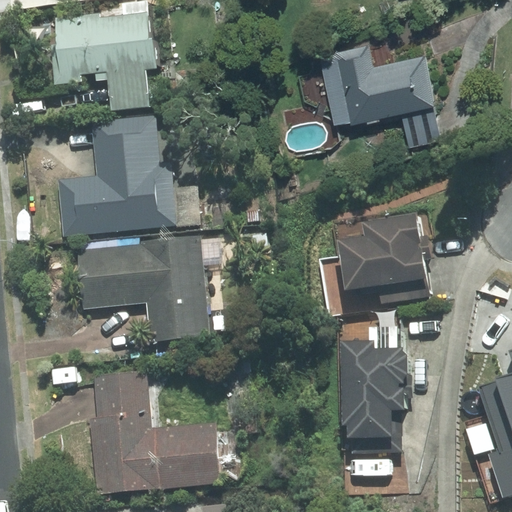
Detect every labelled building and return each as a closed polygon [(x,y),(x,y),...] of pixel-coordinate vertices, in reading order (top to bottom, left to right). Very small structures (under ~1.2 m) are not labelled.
[(103,16),(59,20),(62,56),(56,57),(58,87),(90,84),(89,79),(112,77),(115,115),(154,111),(151,74),(162,73),(160,44),(156,45),(153,16),(104,20),(103,16)] [(358,123),(441,105),(430,54),(378,66),(373,43),(341,50),(342,54),(325,57),(340,124),(357,120),(358,123)] [(62,182),(67,240),(175,230),(174,214),(163,215),(154,119),(95,125),(100,178),(62,182)] [(346,245),(354,297),(384,292),(386,308),(436,300),(423,219),(371,227),(373,241),(346,245)] [(213,338),(205,238),(144,243),(144,246),(82,251),(87,309),(149,304),(153,343),(213,338)] [(382,346),(349,347),(351,430),(355,430),(356,454),(407,453),(406,415),(412,415),(412,385),(415,380),(415,361),(411,357),(411,353),(382,354),(382,346)] [(100,495),(225,484),(220,423),(156,429),(150,371),(97,376),(101,419),(94,419),(100,495)]
